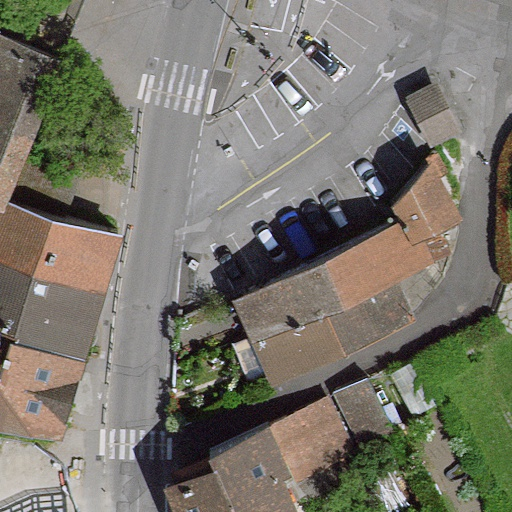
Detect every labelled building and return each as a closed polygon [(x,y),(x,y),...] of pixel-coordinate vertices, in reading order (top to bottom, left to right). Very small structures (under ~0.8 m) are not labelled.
[(65,55),(0,30),(0,189),(2,190),(11,192),(65,55)] [(459,132),(435,86),(410,99),(425,128),(434,145),(459,132)] [(397,217),(242,295),(280,378),(329,364),(380,338),(412,319),(396,281),(449,254),(440,232),(456,224),(432,178),(441,173),(430,156),(417,171),(399,191),(390,202),(397,217)] [(0,194),(0,317),(72,343),(107,223),(11,192),(2,190),(0,194)] [(84,348),(72,343),(0,317),(0,414),(60,425),(84,348)] [(393,427),(367,374),(333,390),(360,444),(393,427)] [(305,413),(276,426),(291,459),(320,445),(305,413)] [(216,463),(179,482),(191,511),(297,511),(280,471),(293,465),(291,459),(276,426),(274,424),(210,452),(216,463)]
